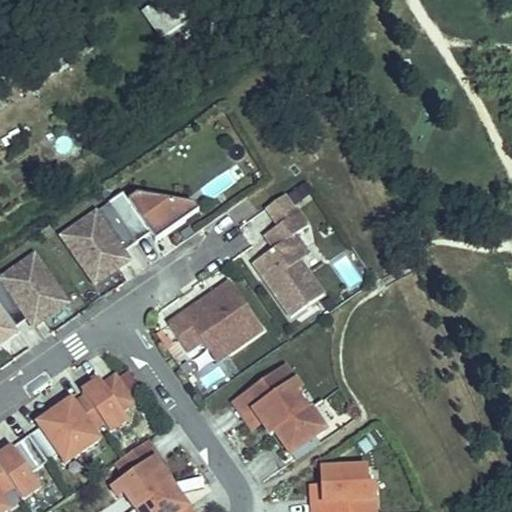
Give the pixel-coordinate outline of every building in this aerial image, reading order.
[(106,204),(107,205),(135,245),(150,235),(155,244),(185,223),(171,203),(136,196),(128,202),(122,194),(106,204)] [(296,215),(283,197),(263,211),(276,229),(296,215)] [(193,207),(171,203),(185,223),(198,214),(193,207)] [(107,205),(59,238),(92,286),(116,269),(111,262),(119,256),(135,245),(107,205)] [(273,250),(253,265),(291,319),(323,296),(300,263),(309,256),(295,237),(308,228),(298,214),(296,215),(276,229),(264,237),(273,250)] [(124,264),(119,256),(111,262),(116,269),(124,264)] [(0,280),(0,307),(15,329),(29,319),(37,314),(42,321),(66,304),(33,257),(0,280)] [(230,284),(168,327),(187,353),(201,343),(207,351),(219,342),(228,355),(263,331),(230,284)] [(0,339),(15,329),(0,307),(0,339)] [(37,314),(29,319),(34,327),(42,321),(37,314)] [(0,344),(18,333),(15,329),(0,339),(0,344)] [(216,364),(228,355),(219,342),(207,351),(216,364)] [(262,425),(270,437),(274,434),(306,412),(295,396),(301,392),(284,367),(233,403),(243,418),(252,412),(262,425)] [(40,430),(28,438),(47,464),(58,456),(65,466),(98,442),(92,433),(102,425),(109,435),(127,422),(120,413),(133,404),(115,378),(102,386),(99,382),(81,394),(84,399),(74,406),(70,402),(37,425),(40,430)] [(306,412),(274,434),(290,457),(325,432),(309,410),(306,412)] [(253,432),(262,425),(252,412),(243,418),(253,432)] [(28,438),(0,457),(0,511),(7,511),(8,511),(0,500),(0,496),(12,488),(22,502),(40,490),(30,476),(47,464),(28,438)] [(157,458),(146,443),(116,464),(126,478),(111,489),(118,499),(124,495),(135,511),(136,510),(170,486),(162,474),(153,461),(157,458)] [(153,461),(162,474),(166,471),(157,458),(153,461)] [(367,470),(321,471),(322,486),(323,503),(312,503),(312,511),(373,511),(373,489),(367,489),(367,470)] [(188,511),(170,486),(136,510),(137,511),(188,511)] [(323,503),(322,486),(311,487),(312,503),(323,503)]
